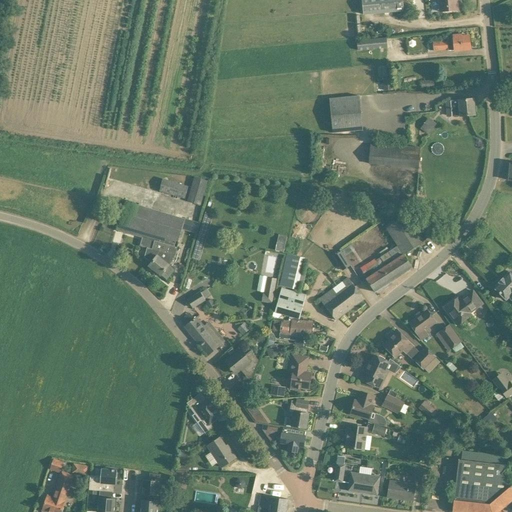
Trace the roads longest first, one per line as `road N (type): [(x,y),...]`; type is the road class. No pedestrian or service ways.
road 1 (residential): [(303,491),(339,357),(361,325),(465,231),(492,176),(485,0)]
road 2 (unclassified): [(271,456),(140,287),(66,237),(0,216)]
